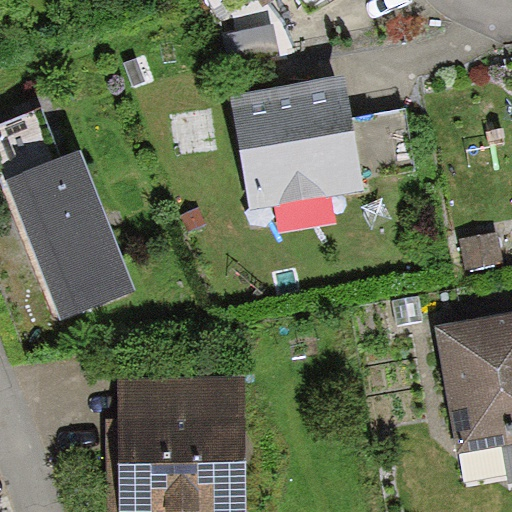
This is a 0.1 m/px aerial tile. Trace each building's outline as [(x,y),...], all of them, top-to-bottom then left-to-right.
[(282,0),(256,0),(263,11),(282,0)] [(287,96),(232,104),(248,213),(362,197),(358,173),(351,123),(346,88),(287,96)] [(407,114),(351,123),(358,173),(415,160),(407,114)] [(0,184),(58,330),(132,301),(80,169),(64,176),(40,115),(0,131),(0,184)] [(498,236),(462,244),(468,273),(504,265),(498,236)] [(437,335),(459,460),(503,452),(510,487),(511,486),(511,322),(490,326),(437,335)] [(243,511),(244,385),(124,385),(124,444),(124,511),(243,511)]
